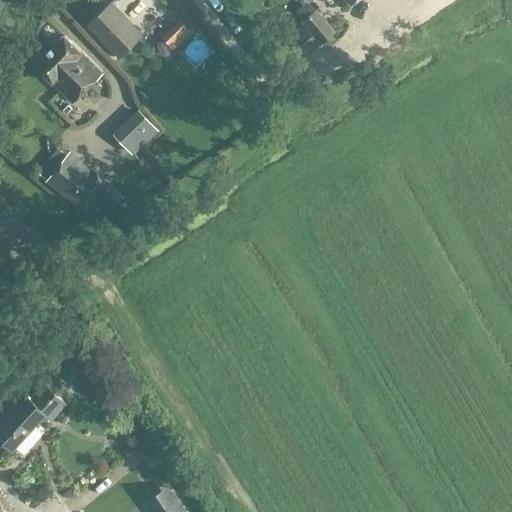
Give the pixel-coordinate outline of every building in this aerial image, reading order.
[(119,56),(141,35),(110,3),(89,25),(119,56)] [(334,33),(317,11),(303,21),(306,25),(284,42),(286,45),(279,51),(291,66),(299,60),(299,61),(334,33)] [(182,40),(173,32),(165,40),(173,49),(182,40)] [(73,102),(102,73),(64,35),(35,64),(73,102)] [(63,110),(67,114),(72,108),(69,105),(63,110)] [(140,113),(131,121),(148,138),(156,130),(140,113)] [(68,156),(48,181),(85,211),(109,181),(92,168),(89,172),(68,156)] [(3,254),(0,256),(0,275),(7,284),(29,265),(17,250),(7,258),(3,254)] [(24,392),(6,412),(9,415),(0,425),(0,437),(13,449),(45,413),(46,414),(49,410),(55,415),(66,403),(46,385),(33,400),(24,392)] [(92,495),(108,480),(98,469),(82,484),(92,495)] [(147,501),(154,511),(182,511),(184,511),(167,487),(147,501)]
